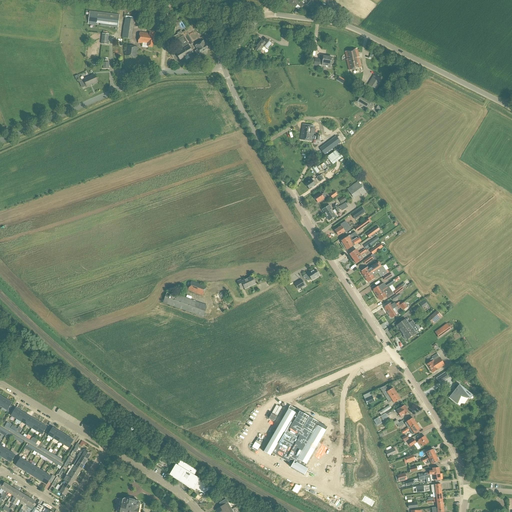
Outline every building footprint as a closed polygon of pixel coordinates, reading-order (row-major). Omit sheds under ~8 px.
[(129,9),(128,13),(127,13),(127,17),(136,17),(137,10),(129,9)] [(118,27),(120,15),(90,12),(88,24),(118,27)] [(130,39),(133,19),(125,18),(123,38),(130,39)] [(153,47),(155,32),(150,32),(150,34),(140,32),(138,43),(143,44),(143,46),(148,46),(148,47),(153,47)] [(174,37),(176,41),(180,48),(180,47),(182,50),(176,53),(180,60),(186,57),(185,58),(187,60),(188,59),(190,58),(189,56),(188,56),(192,53),(193,53),(192,50),(195,49),(192,44),(193,44),(192,41),(187,44),(186,41),(183,37),(183,36),(182,37),(180,34),(178,36),(178,35),(174,37)] [(272,44),(266,39),(264,42),(262,40),(257,46),(258,47),(255,49),(259,52),(261,49),(261,50),(264,47),(267,49),(272,44)] [(206,44),(204,41),(195,46),(197,50),(195,51),(197,55),(200,54),(210,48),(207,44),(206,44)] [(136,58),(138,47),(127,46),(125,56),(136,58)] [(349,70),(361,68),(358,57),(359,57),(357,49),(345,52),(347,60),(349,70)] [(331,67),(332,58),(324,56),(323,61),(320,60),(315,59),(315,64),(319,65),(331,67)] [(98,82),(95,75),(80,81),(83,88),(84,87),(87,86),(87,87),(98,82)] [(376,90),(382,80),(373,75),(368,85),(376,90)] [(364,93),(366,90),(360,85),(358,89),(364,93)] [(367,108),(370,102),(361,97),(357,103),(367,108)] [(320,135),(316,135),(315,136),(313,136),(313,134),(315,134),(315,133),(316,133),(315,133),(316,130),(316,129),(314,129),(314,127),(314,126),(302,124),(300,140),(312,142),(312,139),(315,140),(319,141),(320,135)] [(324,155),(325,155),(326,156),(329,153),(330,154),(337,148),(337,147),(342,144),(341,143),(341,142),(340,142),(336,136),(319,148),(324,155)] [(320,171),(329,166),(326,162),(330,160),(329,157),(316,166),(320,171)] [(329,173),(328,170),(320,176),(320,175),(317,177),(320,182),(332,174),(330,172),(329,173)] [(309,189),(316,185),(318,184),(314,178),(311,180),(305,184),(306,184),(305,185),(306,187),(307,187),(309,189)] [(362,196),(367,193),(358,181),(347,189),(354,199),(361,194),(362,196)] [(322,194),(321,193),(314,197),(318,203),(326,197),(324,193),(322,194)] [(339,207),(342,211),(348,207),(345,203),(339,207)] [(326,215),(333,211),(330,206),(322,210),(326,215)] [(355,219),(362,214),(358,209),(351,214),(355,219)] [(333,211),(326,215),(329,220),(336,216),(333,211)] [(357,232),(370,223),(367,219),(355,228),(357,232)] [(338,236),(345,231),(343,229),(345,227),(343,225),(339,228),(335,230),(338,236)] [(379,230),(377,227),(370,232),(372,235),(379,230)] [(345,245),(356,238),(358,237),(356,234),(355,233),(354,234),(353,234),(348,237),(341,241),(342,242),(341,243),(343,246),(345,245)] [(360,241),(358,237),(356,238),(345,245),(343,246),(345,249),(346,249),(347,250),(354,246),(354,245),(359,243),(358,242),(360,241)] [(377,241),(375,240),(374,241),(373,240),(371,241),(370,241),(363,246),(366,249),(373,244),(372,244),(374,243),(377,241)] [(372,255),(383,247),(380,244),(370,251),(372,255)] [(365,250),(353,259),(356,264),(363,259),(360,255),(369,249),(368,248),(365,250)] [(365,250),(365,249),(359,253),(356,249),(349,254),(353,259),(365,250)] [(365,265),(373,259),(371,256),(363,261),(365,265)] [(376,270),(382,266),(379,261),(372,266),(373,267),(369,270),(368,268),(362,272),(365,277),(376,270)] [(376,270),(365,277),(369,282),(375,278),(373,276),(378,273),(381,277),(389,272),(387,270),(386,271),(382,266),(376,270)] [(311,272),(308,274),(303,276),(304,278),(305,278),(305,279),(306,278),(308,281),(311,279),(312,280),(314,279),(319,276),(319,275),(319,274),(318,272),(317,272),(315,270),(312,272),(311,272)] [(390,273),(383,277),(385,281),(393,276),(390,273)] [(256,284),(252,277),(242,281),(241,279),(237,281),(240,288),(244,286),(245,289),(256,284)] [(305,285),(301,279),(301,280),(294,284),(298,290),(305,285)] [(203,296),(206,286),(191,281),(187,291),(203,296)] [(384,283),(380,286),(373,290),(377,295),(388,288),(395,283),(394,281),(386,286),(384,283)] [(388,288),(377,295),(380,300),(387,296),(385,294),(387,292),(389,290),(391,293),(393,291),(396,289),(393,285),(388,288)] [(396,289),(393,291),(396,295),(403,289),(401,285),(396,289)] [(203,317),(207,305),(167,291),(163,303),(203,317)] [(422,309),(428,305),(424,300),(419,303),(422,309)] [(388,313),(402,304),(400,301),(395,304),(394,303),(392,305),(391,303),(385,307),(388,313)] [(402,304),(388,313),(392,318),(398,314),(396,311),(399,309),(398,309),(400,308),(402,311),(408,307),(405,302),(402,304)] [(415,313),(420,310),(417,305),(412,309),(415,313)] [(437,311),(428,319),(433,325),(442,317),(437,311)] [(402,332),(414,323),(412,321),(409,323),(406,319),(397,326),(396,327),(398,330),(399,329),(402,332)] [(414,323),(402,332),(404,336),(403,337),(405,339),(406,339),(407,339),(416,333),(415,332),(419,330),(414,323)] [(441,328),(435,332),(438,337),(444,333),(441,328)] [(17,353),(10,362),(9,360),(7,362),(12,366),(21,356),(17,353)] [(445,365),(440,357),(434,361),(434,360),(427,364),(433,373),(440,369),(439,368),(445,365)] [(447,379),(448,381),(452,379),(448,372),(442,376),(445,381),(447,379)] [(33,383),(30,384),(35,395),(48,390),(46,387),(50,385),(48,381),(46,382),(44,377),(38,380),(36,375),(31,378),(33,383)] [(78,391),(65,380),(58,388),(71,399),(78,391)] [(473,396),(459,384),(449,398),(457,404),(460,397),(460,396),(461,396),(462,396),(470,399),(469,398),(472,395),(472,396),(473,396)] [(387,400),(397,393),(393,388),(383,394),(387,400)] [(397,393),(387,400),(389,403),(392,400),(394,403),(401,399),(397,393)] [(365,399),(367,405),(375,401),(372,396),(365,399)] [(7,400),(2,407),(8,411),(12,403),(7,400)] [(404,406),(403,404),(401,406),(402,407),(397,410),(401,417),(409,412),(405,405),(404,406)] [(388,412),(390,410),(390,409),(391,408),(389,405),(379,412),(381,415),(387,411),(387,412),(388,412)] [(290,406),(272,436),(265,449),(263,452),(270,456),(272,453),(292,464),(290,467),(304,476),(305,474),(307,470),(308,469),(305,467),(328,428),(290,406)] [(17,419),(21,412),(16,409),(11,416),(17,419)] [(388,412),(387,412),(379,417),(381,419),(384,417),(384,418),(392,413),(390,410),(388,412)] [(22,422),(26,415),(21,412),(17,419),(22,422)] [(27,425),(31,418),(26,415),(22,422),(27,425)] [(378,417),(374,420),(377,426),(382,423),(378,418),(378,417)] [(32,428),(36,421),(31,418),(27,425),(32,428)] [(409,429),(411,428),(417,424),(413,418),(407,422),(405,423),(408,428),(409,429)] [(37,431),(42,424),(36,421),(32,428),(37,431)] [(10,431),(11,428),(6,425),(7,423),(5,422),(2,426),(4,427),(10,431)] [(42,424),(37,431),(42,435),(47,427),(42,424)] [(410,430),(409,430),(412,435),(414,434),(415,434),(421,430),(417,424),(411,428),(409,429),(410,430)] [(54,439),(58,431),(53,428),(48,435),(54,439)] [(59,442),(63,434),(58,431),(54,439),(59,442)] [(64,445),(68,437),(63,434),(59,442),(64,445)] [(420,448),(429,442),(425,436),(418,440),(419,441),(417,442),(418,445),(419,445),(420,448)] [(68,437),(64,445),(69,448),(74,440),(68,437)] [(37,448),(41,442),(38,441),(39,440),(36,439),(35,441),(34,440),(32,444),(37,448)] [(411,447),(416,443),(413,439),(408,442),(411,447)] [(413,446),(415,453),(421,451),(419,448),(417,448),(416,444),(413,446)] [(388,458),(397,454),(394,447),(385,452),(388,458)] [(6,458),(10,452),(5,449),(1,455),(1,456),(6,459),(6,458)] [(433,449),(427,452),(429,457),(427,458),(427,459),(436,455),(435,453),(436,452),(435,450),(434,450),(433,449)] [(79,454),(88,460),(91,455),(85,451),(84,454),(81,452),(80,453),(79,454)] [(6,458),(6,459),(11,462),(15,455),(10,452),(6,458)] [(85,465),(88,460),(79,454),(77,456),(78,457),(76,460),(79,462),(79,461),(85,465)] [(413,455),(406,458),(408,463),(415,460),(413,455)] [(427,458),(424,459),(425,461),(427,461),(429,463),(431,462),(432,464),(439,461),(438,461),(439,460),(438,457),(437,458),(436,455),(427,459),(427,458)] [(22,466),(26,461),(20,458),(16,466),(21,469),(22,466)] [(197,471),(181,460),(179,464),(177,463),(170,475),(182,482),(183,482),(184,482),(184,483),(189,486),(189,485),(192,487),(191,488),(195,491),(196,489),(204,493),(212,488),(194,477),(197,471)] [(28,469),(31,464),(26,461),(22,466),(21,469),(26,472),(28,469)] [(81,470),(85,465),(79,461),(79,462),(76,467),(81,470)] [(33,472),(36,468),(31,464),(28,469),(26,472),(32,475),(33,472)] [(78,475),(81,470),(76,467),(73,472),(78,475)] [(38,475),(41,471),(36,468),(33,472),(32,475),(37,478),(38,475)] [(43,478),(46,474),(41,471),(38,475),(37,478),(42,481),(43,478)] [(75,480),(78,475),(73,472),(69,477),(75,480)] [(399,482),(407,479),(405,473),(397,476),(399,482)] [(43,478),(42,481),(47,484),(49,482),(51,477),(46,474),(43,478)] [(441,480),(440,474),(426,475),(427,478),(430,477),(430,481),(436,480),(436,482),(440,481),(440,480),(441,480)] [(72,485),(75,480),(69,477),(68,479),(66,478),(64,481),(72,485)] [(69,490),(72,485),(64,481),(66,482),(65,485),(62,483),(60,485),(63,487),(69,490)] [(3,498),(10,486),(5,483),(3,485),(1,484),(0,486),(0,487),(4,490),(1,496),(3,498)] [(435,485),(431,485),(432,493),(436,492),(442,492),(441,484),(435,485)] [(66,496),(69,490),(63,487),(60,485),(57,490),(60,492),(66,496)] [(12,495),(15,489),(10,486),(3,498),(5,499),(8,493),(12,495)] [(13,504),(20,492),(15,489),(12,495),(14,496),(13,499),(11,503),(13,504)] [(227,492),(226,490),(224,491),(224,490),(219,494),(222,499),(228,494),(230,496),(231,495),(229,491),(227,492)] [(22,501),(25,495),(20,492),(13,504),(11,507),(14,508),(15,505),(16,505),(19,499),(22,501)] [(433,498),(433,500),(436,500),(443,499),(442,492),(436,492),(436,497),(433,498)] [(23,510),(31,499),(25,495),(22,501),(20,503),(23,505),(21,509),(23,510)] [(366,497),(363,503),(371,508),(375,502),(366,497)] [(134,501),(135,499),(130,498),(130,500),(125,499),(123,500),(119,499),(116,511),(142,511),(145,504),(141,503),(140,502),(134,501)] [(36,502),(31,499),(23,510),(22,511),(25,511),(27,508),(31,510),(30,511),(34,511),(35,510),(36,508),(34,507),(35,505),(34,505),(36,502)] [(227,511),(231,509),(232,509),(226,499),(220,502),(222,506),(216,510),(216,511),(227,511)]
